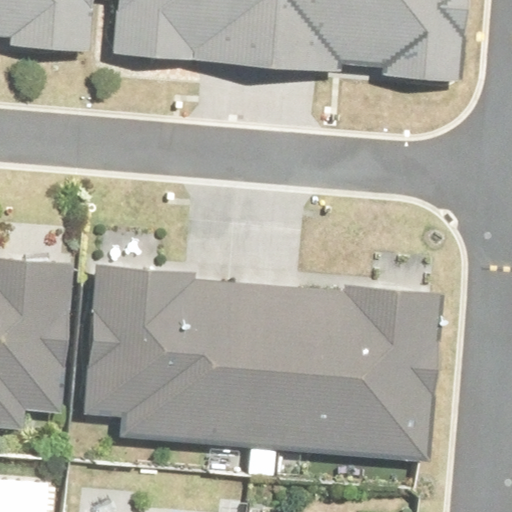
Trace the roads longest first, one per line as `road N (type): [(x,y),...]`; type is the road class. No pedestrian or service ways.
road 1 (residential): [(0,137),(511,176)]
road 2 (residential): [(493,417),(511,192)]
